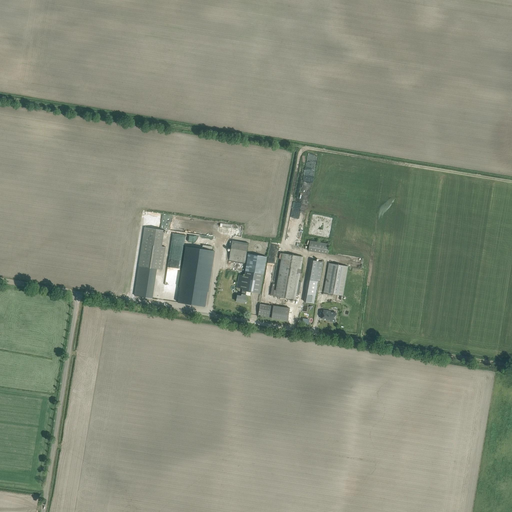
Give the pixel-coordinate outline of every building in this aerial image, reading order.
[(314,175),(315,163),(308,163),(306,174),(314,175)] [(298,227),(300,205),(293,204),(290,226),(298,227)] [(166,247),(162,246),(164,230),(145,227),(139,266),(162,270),(166,247)] [(233,240),(232,243),(229,260),(245,263),(249,243),(233,240)] [(330,253),(331,243),(311,241),(311,252),(330,253)] [(208,292),(214,251),(187,246),(181,288),(208,292)] [(273,289),(277,290),(276,290),(274,290),(273,296),(297,300),(297,298),(296,297),(296,294),(299,295),(301,282),(299,281),(303,257),(283,253),(278,282),(274,282),(273,289)] [(323,262),(310,259),(305,289),(306,289),(304,301),(314,303),(318,282),(320,282),(323,262)] [(348,266),(329,263),(324,292),(343,296),(347,270),(348,266)] [(251,290),(251,292),(260,294),(264,274),(246,271),(245,276),(240,275),(237,288),(243,289),(251,290)] [(250,296),(251,292),(251,290),(243,289),(242,296),(238,295),(237,301),(245,303),(247,295),(250,296)] [(290,308),(282,307),(280,319),(283,320),(288,321),(290,308)] [(335,322),(337,313),(331,312),(331,311),(324,310),(323,315),(322,315),(321,318),(322,319),(329,320),(329,321),(330,321),(335,322)]
